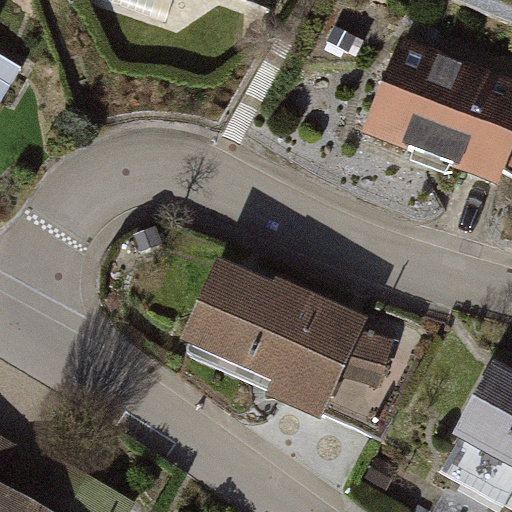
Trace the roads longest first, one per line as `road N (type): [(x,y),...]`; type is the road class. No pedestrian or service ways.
road 1 (residential): [(511,295),(368,251),(209,176),(160,165),(120,172),(82,194),(57,223),(6,321)]
road 2 (residential): [(6,321),(172,424),(293,511)]
